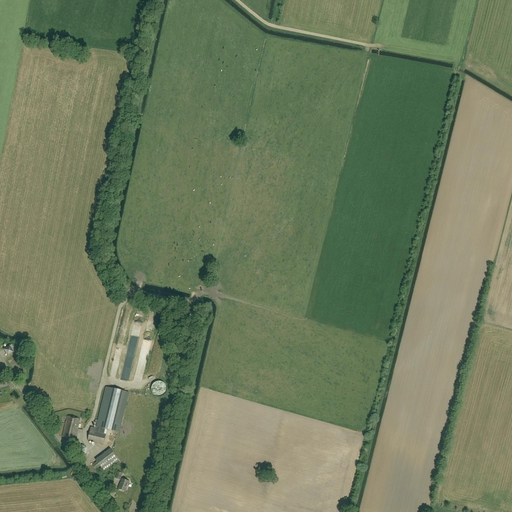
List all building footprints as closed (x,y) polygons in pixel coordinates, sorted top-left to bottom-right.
[(200,314),(190,311),(188,320),(189,320),(188,323),(192,324),(193,321),(198,322),(200,314)] [(97,429),(91,428),(88,441),(104,445),(108,430),(112,431),(120,433),(129,393),(106,387),(97,429)] [(76,440),(81,419),(67,416),(62,437),(76,440)] [(78,447),(78,452),(82,455),(87,453),(87,448),(83,445),(78,447)] [(119,460),(111,449),(96,460),(97,462),(93,465),(96,470),(100,466),(104,471),(119,460)] [(126,492),(130,482),(122,479),(118,489),(126,492)]
